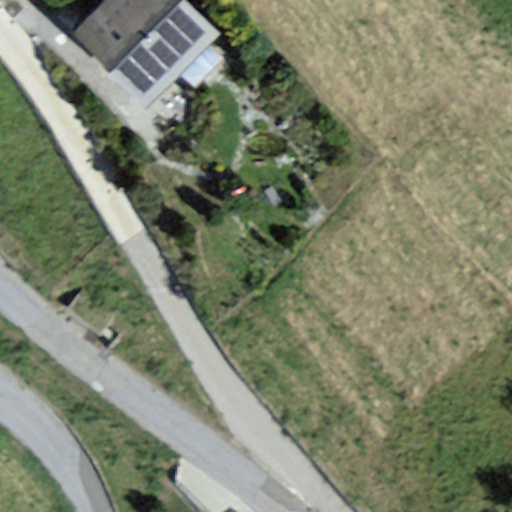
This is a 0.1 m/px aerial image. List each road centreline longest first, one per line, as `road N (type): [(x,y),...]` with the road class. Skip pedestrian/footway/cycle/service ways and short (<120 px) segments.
road 1 (unclassified): [(0,61),(104,194),(216,389),(305,511)]
road 2 (unclassified): [(0,289),(45,337),(273,511)]
road 3 (unclassified): [(94,511),(54,446),(0,394)]
